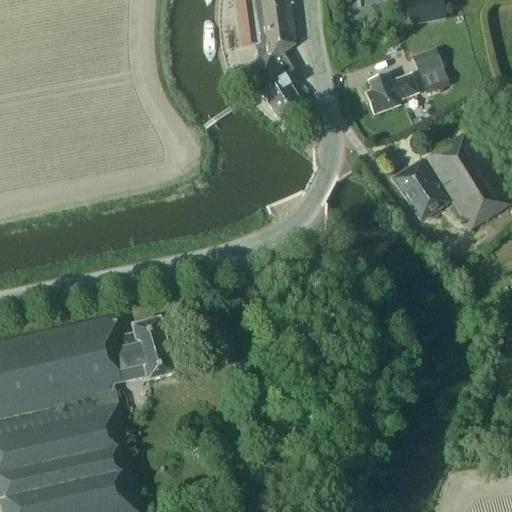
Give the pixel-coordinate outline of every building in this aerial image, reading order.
[(257,45),(259,64),(241,75),(254,96),(261,92),(279,123),(305,107),(287,77),(295,72),(284,54),(289,51),(295,46),(290,0),(231,0),(232,3),(237,3),(241,47),(257,45)] [(404,0),(410,27),(449,19),(445,0),(404,0)] [(413,58),(413,59),(421,80),(434,75),(435,74),(444,71),(436,50),(432,51),(413,58)] [(435,74),(434,75),(440,92),(450,88),(444,71),(435,74)] [(366,96),(374,116),(399,107),(398,103),(419,94),(412,76),(392,83),(390,77),(369,83),(373,93),(366,96)] [(451,204),(468,232),(511,205),(511,197),(472,131),(393,180),(419,223),(451,204)] [(119,340),(115,319),(0,344),(0,502),(2,511),(143,511),(114,385),(146,378),(147,383),(175,376),(160,322),(133,330),(134,337),(119,340)]
